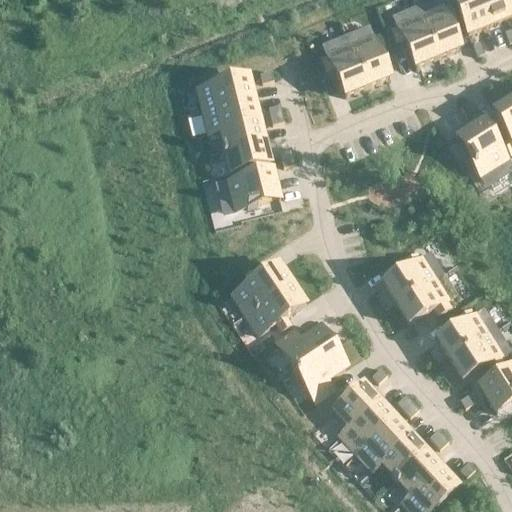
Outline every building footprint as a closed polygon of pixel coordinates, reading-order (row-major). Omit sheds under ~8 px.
[(453,0),(452,1),(467,38),(488,30),(475,0),(453,0)] [(475,0),(488,30),(508,21),(499,0),(475,0)] [(511,0),(499,0),(508,21),(511,19),(511,0)] [(436,63),(458,54),(446,26),(453,23),(448,11),(442,14),(437,3),(415,13),(436,63)] [(403,44),(414,72),(436,63),(415,13),(393,22),(398,32),(391,35),(396,47),(403,44)] [(366,92),(388,83),(376,55),(383,52),(378,40),(371,43),(367,32),(345,42),(366,92)] [(332,73),(344,101),(366,92),(345,42),(323,51),(327,61),(321,64),(325,76),(332,73)] [(476,61),(484,57),(479,46),(472,49),(476,61)] [(270,76),(259,79),(261,86),(272,84),(270,76)] [(253,104),(247,82),(197,95),(202,116),(253,104)] [(258,124),(253,104),(202,116),(208,138),(219,135),(219,134),(258,124)] [(511,155),(511,104),(493,116),(509,143),(502,147),(509,158),(511,155)] [(475,115),(469,105),(462,109),(468,119),(475,115)] [(281,119),(279,111),(268,114),(270,122),(281,119)] [(270,122),(272,129),(283,126),(281,119),(270,122)] [(223,151),(220,152),(221,156),(263,145),(258,124),(219,134),(219,135),(223,151)] [(458,142),(469,159),(467,160),(473,170),(475,169),(486,187),(509,173),(510,176),(511,175),(481,125),(454,142),(455,144),(458,142)] [(225,159),(230,177),(269,167),(263,145),(221,156),(222,160),(225,159)] [(290,154),(279,157),(281,164),(292,161),(290,154)] [(281,164),(283,172),(294,169),(292,161),(281,164)] [(256,208),(276,203),(277,207),(279,206),(271,175),(215,189),(215,191),(218,190),(225,216),(245,211),(246,213),(257,210),(256,208)] [(382,289),(395,309),(441,279),(428,259),(419,265),(415,259),(404,266),(408,272),(382,289)] [(291,289),(278,269),(258,282),(253,274),(245,280),(250,288),(241,294),(252,310),(250,311),(252,315),(291,289)] [(395,309),(407,329),(433,312),(437,319),(448,312),(444,306),(454,300),(441,279),(395,309)] [(285,322),(304,309),(291,289),(252,315),(254,318),(257,317),(267,333),(276,327),(281,335),(290,330),(285,322)] [(462,328),(436,345),(448,365),(495,335),(482,315),(472,321),(468,315),(458,322),(462,328)] [(332,353),(319,333),(300,346),(295,339),(286,345),(291,352),(282,358),(293,374),(290,376),(293,379),(332,353)] [(448,365),(461,385),(487,368),(491,375),(502,368),(498,362),(507,356),(495,335),(448,365)] [(326,386),(345,373),(332,353),(293,379),(295,382),(297,381),(308,397),(317,391),(322,399),(331,393),(326,386)] [(511,402),(511,369),(478,391),(495,418),(497,417),(495,414),(511,402)] [(380,373),(371,381),(376,387),(385,378),(380,373)] [(362,389),(332,416),(348,433),(349,434),(378,406),(362,389)] [(468,397),(458,404),(462,410),(472,404),(468,397)] [(406,401),(397,409),(403,415),(411,407),(406,401)] [(348,433),(339,441),(356,458),(394,423),(378,406),(349,434),(348,433)] [(403,415),(408,421),(417,413),(411,407),(403,415)] [(356,458),(372,476),(380,468),(380,467),(409,440),(394,423),(356,458)] [(437,434),(428,442),(434,448),(442,440),(437,434)] [(380,468),(392,481),(390,483),(393,486),(425,456),(409,440),(380,467),(380,468)] [(434,448),(439,454),(448,446),(442,440),(434,448)] [(395,489),(398,487),(410,500),(411,501),(440,473),(425,456),(393,486),(395,489)] [(469,468),(460,477),(465,482),(474,474),(469,468)] [(401,508),(405,511),(433,511),(456,491),(440,473),(411,501),(410,500),(401,508)]
